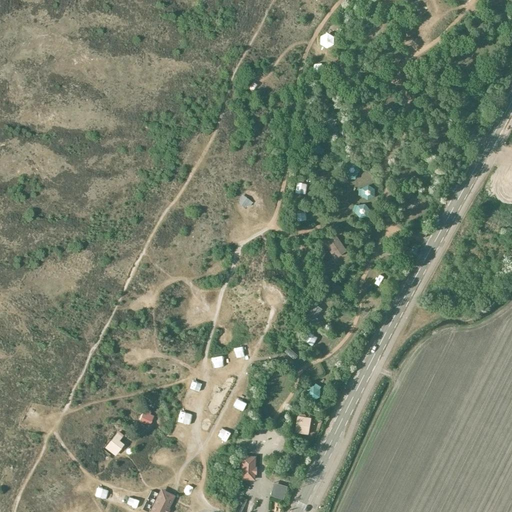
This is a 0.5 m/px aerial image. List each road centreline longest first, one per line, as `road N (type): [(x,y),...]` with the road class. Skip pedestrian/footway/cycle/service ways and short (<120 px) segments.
road 1 (secondary): [(295,511),(511,101)]
road 2 (track): [(387,203),(391,220),(360,282),(364,298),(353,324),(342,344),(303,365),(273,420)]
road 3 (unknown): [(340,0),(298,70),(272,223)]
road 4 (track): [(272,311),(206,439),(209,507)]
